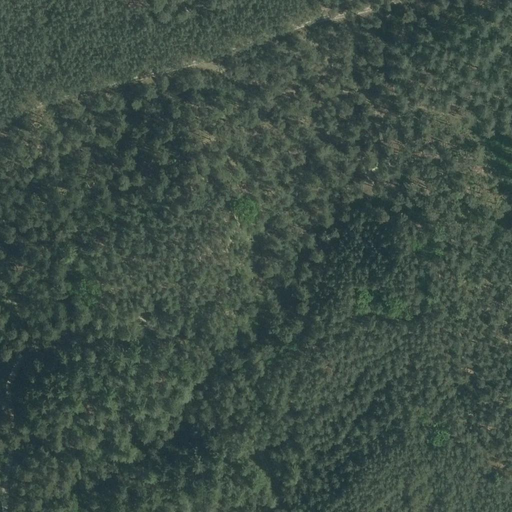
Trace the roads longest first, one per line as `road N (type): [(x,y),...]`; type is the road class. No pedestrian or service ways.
road 1 (track): [(0,129),(55,101),(401,0)]
road 2 (track): [(0,288),(22,314),(62,332),(146,327),(175,338),(202,387),(258,450),(284,511)]
